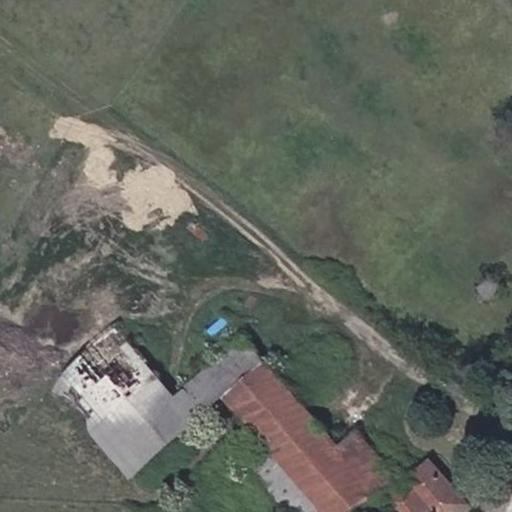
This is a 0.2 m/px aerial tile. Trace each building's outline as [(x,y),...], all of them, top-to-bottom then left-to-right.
[(237,401),(233,396),(269,362),(252,345),(186,409),(120,343),(77,388),(162,473),(227,411),(237,401)] [(366,449),(354,454),(269,362),(233,396),(237,401),(296,470),(335,511),(355,511),(392,476),(366,449)] [(267,500),(296,470),(237,401),(227,411),(271,457),(248,481),(267,500)] [(404,511),(450,511),(468,497),(432,461),(392,499),(404,511)] [(333,511),(335,511),(296,470),(267,500),(278,511),(333,511)]
